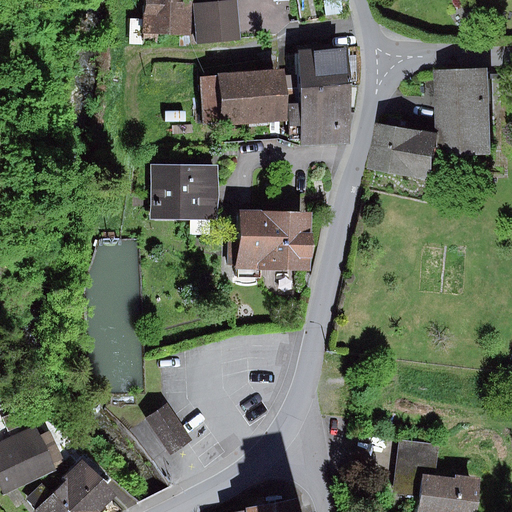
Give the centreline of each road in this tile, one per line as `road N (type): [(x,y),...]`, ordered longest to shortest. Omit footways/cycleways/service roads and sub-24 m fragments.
road 1 (residential): [(371,66),(367,118),(294,410)]
road 2 (residential): [(294,410),(247,467),(170,511)]
road 3 (residential): [(511,62),(371,66)]
